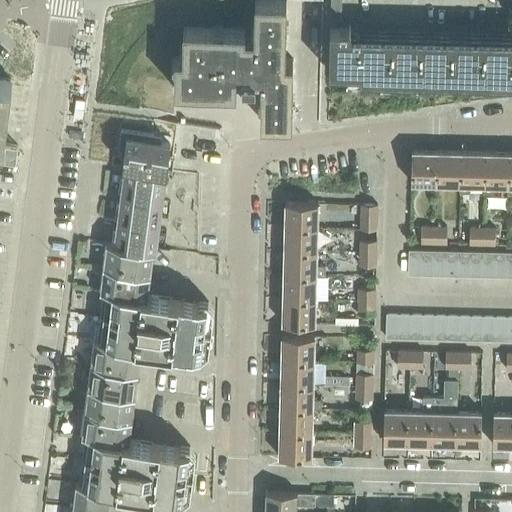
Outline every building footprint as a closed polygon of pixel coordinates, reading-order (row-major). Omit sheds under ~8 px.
[(174,82),(174,87),(235,90),(236,74),(242,74),(242,80),(255,81),(255,74),(261,75),(259,119),(291,121),(293,59),(284,59),(286,0),(285,0),(255,0),(254,35),(245,35),(245,29),(184,26),(183,57),(175,57),(174,82)] [(330,0),(330,20),(341,20),(341,0),(330,0)] [(359,71),(359,75),(511,80),(511,35),(351,31),(351,27),(330,26),(328,70),(359,71)] [(0,159),(17,162),(20,145),(4,143),(12,79),(0,77),(0,159)] [(174,82),(142,78),(142,96),(174,101),(174,87),(174,82)] [(174,101),(142,96),(141,109),(173,113),(174,101)] [(125,165),(115,242),(154,247),(164,169),(165,170),(169,140),(126,134),(122,165),(125,165)] [(410,182),(435,182),(436,150),(411,149),(410,182)] [(435,182),(459,183),(460,151),(436,150),(435,182)] [(468,183),(483,184),(484,151),(460,151),(459,183),(459,191),(468,191),(468,183)] [(492,184),(507,185),(508,152),(484,151),(483,184),(482,192),(492,193),(492,184)] [(285,202),(284,227),(317,228),(318,203),(285,202)] [(377,204),(360,204),(359,227),(376,228),(377,204)] [(421,242),(433,242),(433,225),(421,225),(421,242)] [(433,225),(433,242),(446,243),(446,226),(433,225)] [(469,243),(482,244),(482,227),(470,226),(469,243)] [(284,227),(284,251),(317,252),(317,228),(284,227)] [(482,227),(482,244),(494,244),(494,227),(482,227)] [(359,240),(359,252),(375,253),(376,240),(359,240)] [(106,241),(103,267),(150,273),(154,247),(115,242),(106,241)] [(408,274),(511,277),(511,252),(408,250),(408,274)] [(284,251),(283,275),(316,276),(316,275),(324,275),(324,265),(316,265),(317,252),(284,251)] [(375,253),(359,252),(359,264),(375,265),(375,253)] [(99,292),(112,293),(112,292),(147,297),(147,295),(150,273),(103,267),(99,292)] [(283,275),(282,300),(315,300),(316,276),(283,275)] [(358,287),(358,300),(374,300),(375,288),(358,287)] [(112,293),(105,340),(105,341),(142,345),(201,353),(207,303),(147,295),(147,297),(112,292),(112,293)] [(315,300),(282,300),(282,324),(315,325),(315,300)] [(374,300),(358,300),(357,312),(374,313),(374,300)] [(386,337),(511,340),(511,316),(386,313),(386,337)] [(282,336),(281,360),(314,361),(315,337),(282,336)] [(94,338),(91,363),(138,369),(142,345),(105,341),(105,340),(94,338)] [(356,361),(373,361),(373,349),(356,349),(356,361)] [(397,367),(409,367),(410,350),(397,349),(397,367)] [(410,350),(409,367),(422,367),(422,350),(410,350)] [(445,368),(457,368),(457,350),(445,350),(445,368)] [(457,350),(457,368),(470,368),(470,351),(457,350)] [(281,360),(280,384),(313,385),(314,361),(281,360)] [(91,363),(87,387),(135,393),(138,369),(91,363)] [(356,373),(355,385),(372,385),(372,373),(356,373)] [(280,384),(280,408),(313,409),(321,409),(321,399),(313,399),(313,385),(280,384)] [(431,444),(455,444),(456,384),(443,384),(443,396),(432,395),(431,444)] [(372,385),(355,385),(355,398),(371,398),(372,385)] [(87,387),(84,411),(132,417),(135,393),(87,387)] [(408,443),(431,444),(432,395),(422,395),(422,410),(409,409),(408,443)] [(280,408),(279,431),(312,432),(313,409),(280,408)] [(383,443),(408,443),(409,409),(384,409),(383,443)] [(456,410),(455,444),(479,445),(480,411),(456,410)] [(81,436),(93,438),(93,436),(129,441),(129,440),(132,417),(84,411),(81,436)] [(492,445),(511,445),(511,412),(493,411),(492,445)] [(354,420),(354,433),(371,434),(371,421),(354,420)] [(312,432),(279,431),(278,456),(311,457),(312,432)] [(371,434),(354,433),(353,446),(371,446),(371,434)] [(93,438),(87,484),(87,485),(123,490),(182,498),(189,448),(129,440),(129,441),(93,436),(93,438)] [(76,482),(73,508),(98,511),(119,511),(123,490),(87,485),(87,484),(76,482)] [(265,493),(264,511),(296,511),(297,504),(315,505),(315,494),(297,493),(297,492),(265,491),(265,493)] [(333,494),(315,494),(315,505),(332,505),(333,497),(333,494)]
